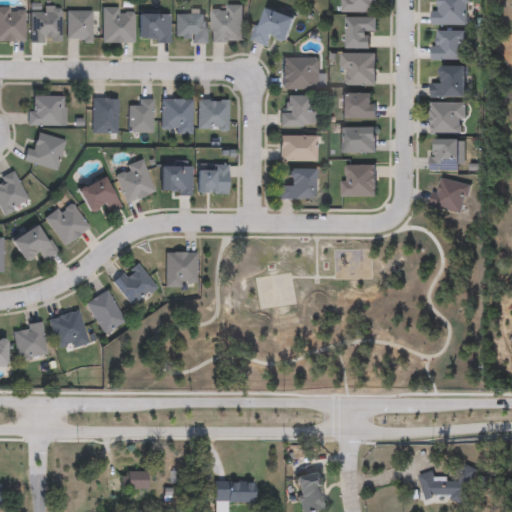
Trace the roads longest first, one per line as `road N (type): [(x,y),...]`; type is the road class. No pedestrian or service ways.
road 1 (residential): [(403,0),(403,187),(395,222),(175,230),(129,247),(52,300),(0,304)]
road 2 (secondary): [(0,430),(508,427)]
road 3 (residential): [(0,73),(245,76),(254,82),(253,222)]
road 4 (secondary): [(346,402),(115,401)]
